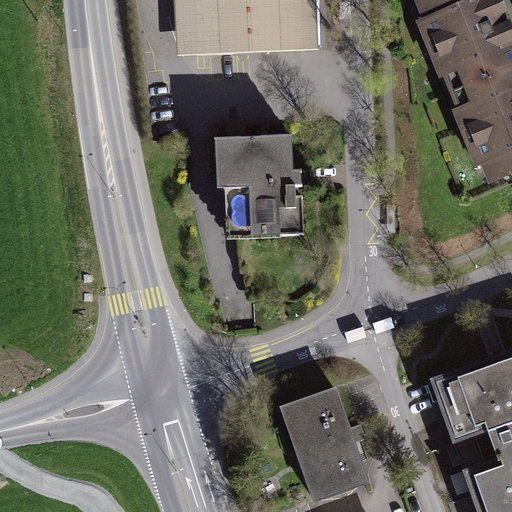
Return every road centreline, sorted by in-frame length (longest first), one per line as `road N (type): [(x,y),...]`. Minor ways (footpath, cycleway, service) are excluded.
road 1 (secondary): [(161,391),(116,207),(85,0)]
road 2 (residential): [(359,95),(215,101),(169,61),(151,0)]
road 3 (residential): [(370,322),(359,95)]
road 4 (residential): [(370,322),(161,391)]
road 5 (residential): [(435,511),(370,322)]
road 6 (tertiary): [(0,431),(161,391)]
road 7 (residential): [(511,268),(370,322)]
road 8 (secondary): [(198,511),(161,391)]
